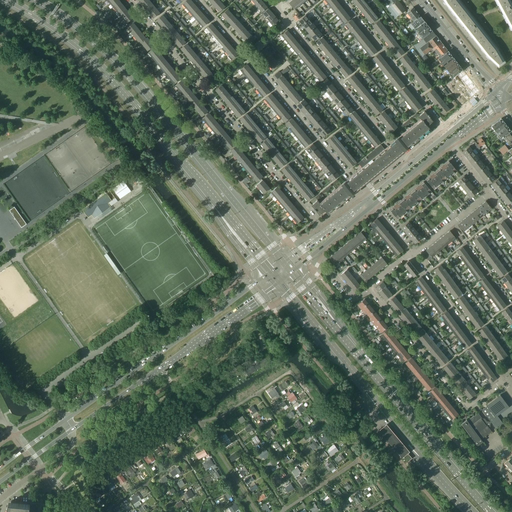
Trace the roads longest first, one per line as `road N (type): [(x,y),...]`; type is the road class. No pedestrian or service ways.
road 1 (trunk): [(283,264),(118,62),(37,0)]
road 2 (trunk): [(7,0),(104,70),(226,221)]
road 3 (secondary): [(72,429),(279,284)]
road 4 (secondary): [(265,276),(65,419)]
road 5 (trunk): [(490,511),(335,324)]
road 6 (residential): [(361,192),(316,222),(205,91)]
road 7 (residential): [(340,0),(439,123),(402,157)]
road 8 (residential): [(502,379),(467,407),(367,286)]
road 9 (residential): [(361,192),(248,56)]
road 10 (residential): [(402,157),(288,22)]
road 11 (residential): [(502,379),(410,253)]
road 12 (trunk): [(279,284),(366,388)]
